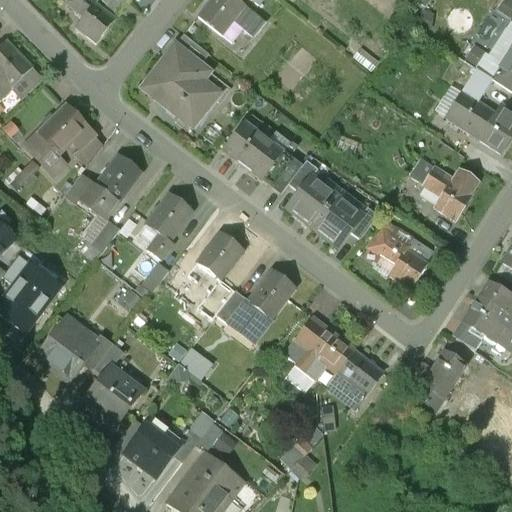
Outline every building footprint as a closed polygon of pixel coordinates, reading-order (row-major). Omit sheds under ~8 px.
[(115,21),(95,5),(98,2),(94,0),(71,0),(68,5),(85,18),(77,29),(97,44),(115,21)] [(130,3),(127,0),(102,0),(102,1),(120,15),(130,3)] [(236,0),(211,0),(198,17),(221,36),(232,23),(252,39),(265,23),(241,3),(236,0)] [(503,0),(496,11),(511,20),(511,18),(511,1),(509,0),(503,0)] [(431,33),(432,15),(429,15),(429,11),(422,10),(422,14),(421,13),(419,32),(431,33)] [(511,25),(509,24),(495,15),(477,43),(504,61),(511,65),(511,25)] [(208,56),(186,39),(180,47),(202,65),(208,56)] [(5,42),(0,46),(0,99),(31,69),(5,42)] [(180,47),(174,43),(137,90),(193,134),(228,90),(211,76),(213,74),(202,65),(180,47)] [(511,65),(504,61),(491,80),(511,94),(511,65)] [(475,71),(461,93),(477,104),(491,81),(475,71)] [(477,104),(461,93),(444,119),(499,155),(511,134),(511,115),(499,107),(494,115),(477,104)] [(64,107),(36,134),(36,135),(24,147),(35,158),(34,159),(45,170),(46,169),(54,177),(65,166),(57,158),(71,144),(79,151),(79,152),(93,138),(85,130),(86,129),(64,107)] [(9,122),(0,131),(9,140),(18,131),(9,122)] [(283,155),(244,125),(223,152),(262,182),(263,182),(283,155)] [(93,138),(79,152),(79,151),(73,157),(86,167),(103,148),(93,138)] [(283,155),(263,182),(281,196),(288,187),(301,169),(283,155)] [(117,157),(95,186),(91,183),(77,201),(105,222),(140,175),(117,157)] [(421,161),(409,179),(423,188),(434,170),(421,161)] [(40,171),(31,163),(20,173),(17,170),(3,182),(16,195),(40,171)] [(301,169),(288,187),(298,194),(310,179),(312,180),(318,172),(306,163),(301,169)] [(458,172),(452,181),(434,170),(423,188),(440,199),(434,210),(455,224),(472,198),(471,197),(479,185),(458,172)] [(91,183),(81,176),(64,198),(74,205),(77,201),(91,183)] [(312,180),(310,179),(298,194),(286,210),(312,230),(336,199),(312,180)] [(192,214),(168,196),(145,226),(158,236),(169,244),(192,214)] [(336,199),(312,230),(337,250),(349,235),(361,218),(360,217),(336,199)] [(377,219),(366,210),(360,217),(361,218),(349,235),(359,242),(377,219)] [(91,246),(87,242),(79,253),(94,265),(119,231),(108,223),(91,246)] [(389,238),(375,229),(363,247),(378,256),(389,238)] [(0,231),(0,255),(12,244),(0,231)] [(219,235),(187,278),(207,294),(194,311),(211,323),(216,317),(234,294),(219,283),(242,253),(219,235)] [(158,236),(146,252),(160,263),(173,246),(169,244),(158,236)] [(407,249),(389,238),(378,256),(396,267),(389,278),(411,292),(427,266),(426,265),(406,252),(407,249)] [(433,254),(410,239),(408,243),(410,245),(407,249),(406,252),(426,265),(433,254)] [(511,245),(501,263),(511,270),(511,245)] [(28,268),(18,259),(4,277),(1,281),(12,289),(28,268)] [(76,259),(71,265),(79,272),(84,266),(76,259)] [(156,266),(140,288),(151,296),(167,274),(156,266)] [(59,291),(28,268),(12,289),(0,304),(0,317),(24,336),(59,291)] [(295,291),(270,272),(245,303),(226,325),(253,348),(272,325),(295,291)] [(511,299),(488,283),(478,298),(500,312),(500,313),(511,320),(511,299)] [(129,293),(121,303),(131,312),(140,301),(129,293)] [(234,294),(216,317),(226,325),(245,303),(234,294)] [(500,312),(478,298),(461,324),(494,345),(491,350),(505,359),(511,348),(511,320),(500,313),(500,312)] [(66,316),(35,358),(67,388),(85,366),(99,347),(96,342),(97,340),(66,316)] [(312,318),(282,357),(295,368),(305,357),(305,356),(326,329),(312,318)] [(480,343),(459,328),(451,339),(474,353),(480,343)] [(354,352),(326,329),(305,356),(305,357),(295,368),(284,380),(304,396),(313,384),(315,385),(325,371),(334,378),(354,352)] [(111,348),(99,338),(97,340),(96,342),(99,347),(85,366),(93,372),(111,348)] [(111,348),(93,372),(102,380),(109,371),(110,372),(122,356),(111,348)] [(354,352),(334,378),(324,391),(353,413),(383,374),(354,352)] [(465,367),(443,353),(426,379),(448,393),(465,367)] [(110,372),(109,371),(102,380),(80,409),(97,422),(94,426),(109,437),(141,395),(110,372)] [(448,393),(426,379),(413,399),(435,413),(448,393)] [(332,407),(320,409),(323,435),(336,433),(332,407)] [(178,449),(148,426),(123,457),(138,469),(139,467),(156,480),(173,459),(179,450),(178,449)] [(314,427),(280,462),(290,472),(305,457),(324,437),(314,427)] [(199,443),(188,435),(178,449),(179,450),(173,459),(182,466),(199,443)] [(205,456),(166,506),(173,511),(216,511),(240,482),(205,456)] [(315,467),(305,457),(291,472),(301,482),(315,467)]
